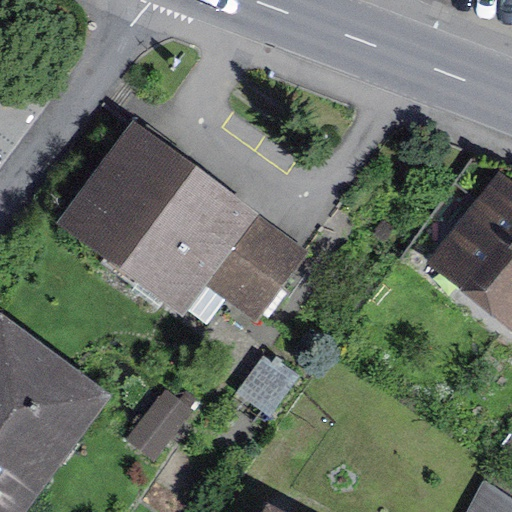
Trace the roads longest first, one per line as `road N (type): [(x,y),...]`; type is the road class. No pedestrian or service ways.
road 1 (secondary): [(511,98),(255,0)]
road 2 (residential): [(150,0),(0,203)]
